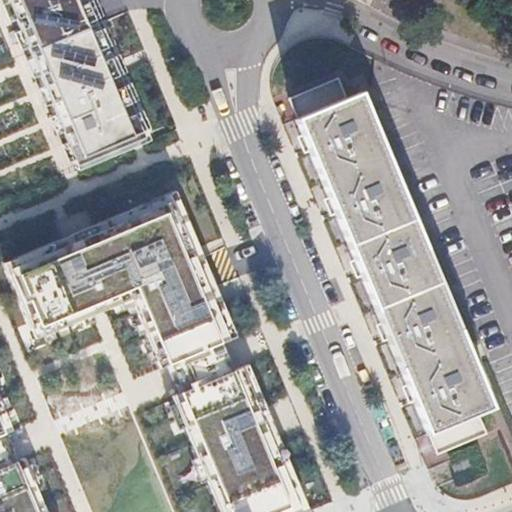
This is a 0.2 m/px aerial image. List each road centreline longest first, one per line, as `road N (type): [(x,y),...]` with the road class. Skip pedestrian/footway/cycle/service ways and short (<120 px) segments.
road 1 (residential): [(238,129),(396,511)]
road 2 (residential): [(511,79),(316,0)]
